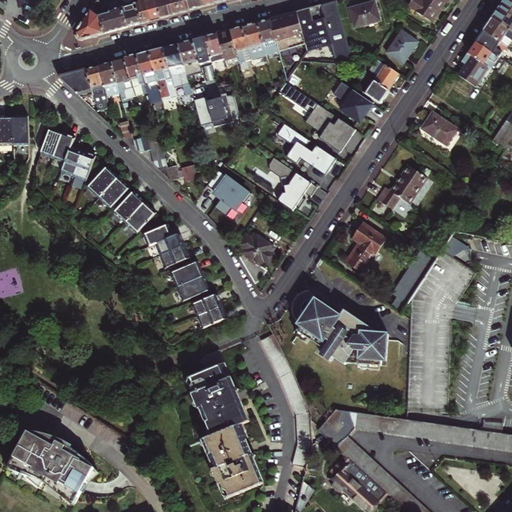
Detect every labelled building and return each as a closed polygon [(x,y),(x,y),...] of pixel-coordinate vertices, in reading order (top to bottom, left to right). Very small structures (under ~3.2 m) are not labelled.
[(110,9),(101,16),(105,33),(111,32),(128,27),(121,1),(120,0),(114,0),(114,1),(103,4),(110,9)] [(120,0),(121,1),(128,27),(134,25),(141,23),(136,4),(135,0),(120,0)] [(151,21),(145,0),(139,0),(141,3),(136,4),(141,23),(146,22),(151,21)] [(145,0),(151,21),(155,20),(160,18),(155,0),(152,0),(150,1),(150,0),(145,0)] [(155,0),(160,18),(164,17),(170,16),(165,0),(155,0)] [(180,13),(176,0),(165,0),(170,16),(176,14),(180,13)] [(176,0),(180,13),(185,11),(189,10),(186,0),(176,0)] [(186,0),(189,10),(196,8),(204,6),(202,0),(186,0)] [(411,0),(408,5),(415,9),(415,10),(433,22),(446,1),(449,3),(450,0),(411,0)] [(505,0),(500,8),(492,19),(511,31),(511,1),(509,0),(505,0)] [(335,2),(326,5),(330,20),(339,18),(335,2)] [(380,21),(375,2),(363,5),(349,9),(354,28),(380,21)] [(307,51),(300,62),(351,66),(352,63),(339,18),(330,20),(326,5),(312,9),(297,13),(307,51)] [(97,35),(105,33),(101,16),(91,10),(76,34),(79,40),(88,38),(97,35)] [(290,15),(284,16),(298,66),(300,62),(307,51),(297,13),(290,15)] [(287,81),(298,66),(284,16),(278,18),(271,20),(279,52),(287,81)] [(511,31),(492,19),(488,26),(484,31),(507,47),(511,40),(511,31)] [(264,22),(256,24),(265,53),(276,50),(277,52),(279,52),(271,20),(264,22)] [(250,25),(243,27),(252,59),(260,57),(260,60),(266,58),(265,53),(256,24),(250,25)] [(252,59),(243,27),(238,29),(231,31),(239,61),(243,75),(246,74),(245,71),(249,70),(246,61),(252,59)] [(224,32),(217,34),(224,60),(233,57),(234,62),(239,61),(231,31),(224,32)] [(411,52),(418,42),(402,31),(387,53),(404,64),(411,52)] [(499,58),(507,47),(484,31),(480,36),(476,43),(499,58)] [(224,60),(217,34),(210,36),(205,37),(212,63),(224,60)] [(200,39),(193,41),(201,68),(212,65),(212,63),(205,37),(200,39)] [(201,68),(193,41),(190,42),(178,45),(187,77),(202,73),(201,68)] [(492,70),(499,58),(476,43),(472,49),(468,54),(489,68),(492,70)] [(187,77),(178,45),(171,46),(164,48),(172,77),(179,75),(184,93),(191,91),(187,77)] [(172,77),(164,48),(156,50),(150,52),(162,99),(170,97),(171,100),(177,98),(172,77)] [(162,99),(150,52),(143,54),(137,55),(147,93),(150,103),(162,100),(162,99)] [(489,68),(468,54),(463,62),(467,65),(464,69),(459,76),(476,87),(489,68)] [(147,93),(137,55),(132,57),(125,59),(132,84),(133,87),(139,86),(141,94),(147,93)] [(253,65),(267,62),(266,58),(260,60),(260,57),(252,59),(253,65)] [(118,60),(112,62),(119,90),(124,107),(132,105),(129,94),(126,85),(132,84),(125,59),(118,60)] [(119,90),(112,62),(106,64),(99,66),(107,93),(108,96),(111,95),(110,92),(119,90)] [(400,75),(385,65),(374,82),(389,91),(395,83),(400,75)] [(107,93),(99,66),(93,67),(87,69),(93,94),(94,97),(107,93)] [(93,94),(87,69),(74,72),(59,76),(81,97),(93,94)] [(364,93),(380,104),(385,97),(389,91),(374,82),(373,80),(364,93)] [(340,110),(360,123),(364,116),(367,111),(368,111),(373,104),(341,83),(333,94),(345,102),(340,110)] [(134,92),(133,87),(132,84),(126,85),(129,94),(134,92)] [(139,86),(133,87),(134,92),(135,96),(141,94),(139,86)] [(206,97),(193,101),(200,126),(227,119),(228,124),(241,121),(234,95),(208,102),(206,97)] [(356,130),(318,104),(305,123),(322,134),(319,138),(332,147),(337,139),(339,136),(348,142),(356,130)] [(504,142),(511,128),(511,127),(511,112),(509,110),(488,141),(501,149),(504,142)] [(451,149),(462,132),(436,114),(430,123),(425,131),(451,149)] [(0,117),(0,146),(14,146),(13,117),(6,117),(0,117)] [(21,117),(13,117),(14,146),(29,146),(29,117),(21,117)] [(133,139),(128,121),(115,124),(117,132),(124,138),(133,139)] [(309,141),(285,124),(277,135),(295,146),(287,157),(297,164),(301,159),(306,162),(326,175),(337,159),(317,146),(313,152),(305,147),(309,141)] [(53,159),(62,133),(57,131),(50,129),(41,155),(53,159)] [(68,135),(62,133),(53,159),(65,164),(71,147),(75,138),(68,135)] [(158,134),(147,137),(150,150),(155,166),(171,181),(168,168),(158,134)] [(147,137),(133,140),(135,148),(140,153),(150,150),(147,137)] [(71,147),(65,164),(62,173),(74,177),(83,152),(78,150),(71,147)] [(83,152),(74,177),(87,182),(96,156),(89,154),(83,152)] [(309,203),(319,188),(279,161),(273,170),(274,175),(294,188),(283,205),(300,216),(309,203)] [(196,164),(181,168),(185,182),(199,178),(196,164)] [(176,166),(168,168),(171,181),(180,179),(176,166)] [(381,207),(383,204),(394,211),(402,199),(410,204),(427,179),(409,166),(394,188),(392,191),(386,188),(378,200),(380,201),(377,205),(381,207)] [(99,198),(119,178),(113,172),(107,167),(91,184),(88,188),(99,198)] [(233,182),(218,171),(207,186),(217,194),(216,196),(218,197),(221,199),(214,208),(225,217),(232,208),(235,210),(241,202),(244,204),(251,194),(234,181),(233,182)] [(124,182),(119,178),(99,198),(111,209),(130,188),(124,182)] [(126,223),(146,202),(139,196),(134,191),(114,212),(126,223)] [(137,233),(140,231),(156,212),(151,207),(146,202),(126,223),(137,233)] [(148,247),(155,244),(174,236),(171,230),(169,224),(143,234),(148,247)] [(362,274),(385,240),(362,224),(352,238),(359,243),(356,248),(346,263),(362,274)] [(174,236),(155,244),(161,256),(186,245),(183,239),(180,233),(174,236)] [(277,255),(272,252),(274,248),(271,246),(257,236),(257,237),(254,234),(251,238),(246,234),(238,245),(244,249),(239,256),(255,284),(260,281),(267,271),(262,267),(265,263),(270,267),(277,255)] [(188,250),(186,245),(161,256),(166,268),(169,267),(191,257),(188,250)] [(478,274),(443,251),(435,262),(412,297),(405,410),(447,413),(453,311),(478,274)] [(435,262),(420,252),(391,294),(397,298),(390,308),(400,315),(412,297),(435,262)] [(178,286),(204,276),(201,269),(198,262),(172,272),(178,286)] [(207,283),(204,276),(178,286),(184,301),(190,299),(210,290),(207,283)] [(218,294),(193,304),(198,316),(223,306),(221,300),(218,294)] [(341,316),(316,299),(298,325),(301,326),(298,331),(299,332),(308,338),(325,349),(323,352),(332,358),(333,357),(344,365),(346,362),(359,364),(379,366),(381,366),(381,361),(385,362),(388,335),(379,334),(357,319),(345,311),(343,313),(341,316)] [(226,313),(223,306),(198,316),(203,328),(228,318),(226,313)] [(306,342),(308,338),(299,332),(296,336),(306,342)] [(274,362),(277,369),(281,375),(284,381),(287,388),(291,394),(294,400),(297,406),(300,411),(300,417),(301,424),(301,430),(301,437),(299,443),(298,451),(296,458),(309,462),(311,454),(313,446),(315,437),(315,430),(314,423),(314,416),(313,407),(310,400),(306,393),(303,387),(300,381),(296,375),(293,369),(289,362),(286,356),(283,350),(279,344),(276,338),(273,333),(262,339),(264,344),(268,350),(271,356),(274,362)] [(208,362),(210,369),(225,362),(219,349),(211,352),(209,354),(206,357),(205,360),(205,362),(208,362)] [(330,361),(332,358),(323,352),(321,355),(330,361)] [(214,506),(231,498),(265,484),(258,469),(259,469),(252,451),(241,425),(250,421),(237,390),(225,362),(210,369),(205,371),(195,376),(190,377),(174,384),(198,439),(188,444),(214,506)] [(511,511),(511,435),(492,433),(404,420),(336,410),(320,435),(343,455),(386,494),(405,511),(429,511),(352,441),(354,430),(511,453),(511,511)] [(28,430),(5,469),(18,478),(19,477),(69,506),(92,467),(88,463),(83,456),(77,450),(70,445),(64,441),(57,438),(28,430)] [(365,511),(370,511),(386,494),(343,455),(325,475),(332,481),(330,486),(337,493),(342,490),(365,511)]
